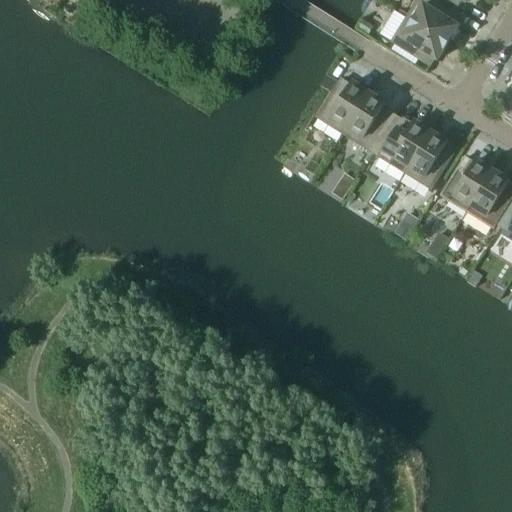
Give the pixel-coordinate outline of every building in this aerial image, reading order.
[(460,19),(429,0),(417,0),(406,19),(447,45),(458,28),(455,26),(460,19)] [(447,45),(406,19),(391,43),(429,67),(434,60),(437,61),(447,45)] [(350,87),(341,82),(317,121),(344,136),(370,93),(369,93),(368,95),(352,85),(350,87)] [(370,93),(344,136),(370,152),(393,113),(384,108),(385,105),(369,95),(370,93)] [(412,125),(403,119),(379,158),(405,174),(432,131),(431,131),(430,133),(414,123),(412,125)] [(432,131),(405,174),(431,190),(455,152),(445,146),(447,144),(430,133),(432,131)] [(474,164),(465,158),(441,197),(467,213),(494,170),(493,170),(492,172),(476,162),(474,164)] [(494,170),(467,213),(493,229),(511,198),(511,187),(507,185),(509,182),(493,172),(494,170)] [(511,220),(503,236),(511,241),(511,220)]
